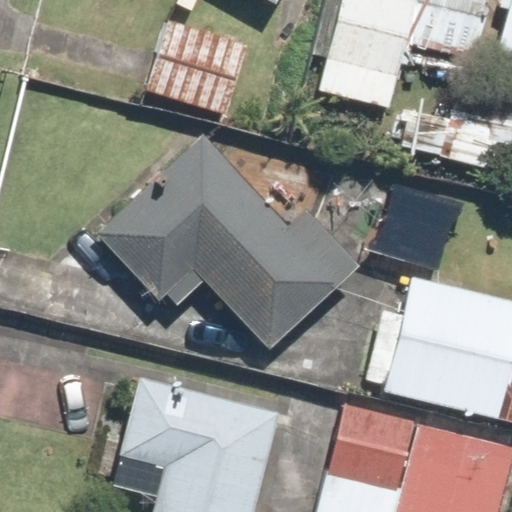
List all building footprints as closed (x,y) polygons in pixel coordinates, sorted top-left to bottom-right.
[(469,54),(482,0),(325,0),(313,51),(323,54),(316,87),(387,104),(403,39),(469,54)] [(164,16),(142,86),(222,110),(243,40),(164,16)] [(510,150),(511,145),(511,97),(429,57),(393,131),(484,175),(500,144),(510,150)] [(202,274),(215,288),(269,343),(339,276),(356,260),(302,204),(285,221),(272,207),(197,129),(93,228),(158,295),(163,289),(174,301),(202,274)] [(511,296),(408,273),(382,387),(511,415),(511,296)] [(113,480),(155,489),(149,511),(249,511),(250,511),(274,407),(179,385),(136,375),(113,480)] [(389,511),(411,417),(340,400),(314,511),(389,511)] [(491,511),(508,440),(416,419),(394,511),(491,511)]
